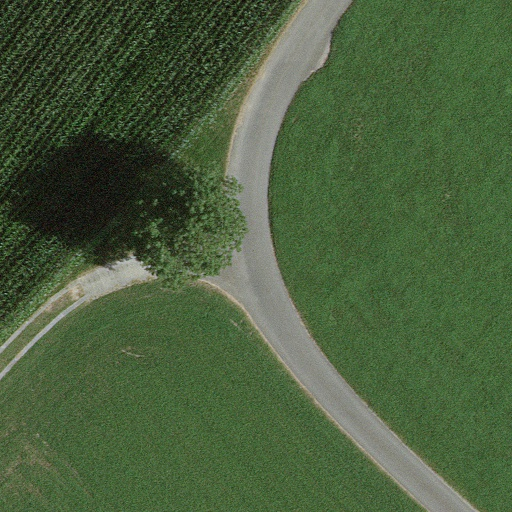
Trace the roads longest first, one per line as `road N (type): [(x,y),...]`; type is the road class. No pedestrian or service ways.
road 1 (unclassified): [(332,0),(297,48),(254,144),(246,183),(249,253),(293,347),(386,454),(451,511)]
road 2 (track): [(0,366),(61,305),(102,281),(249,253)]
